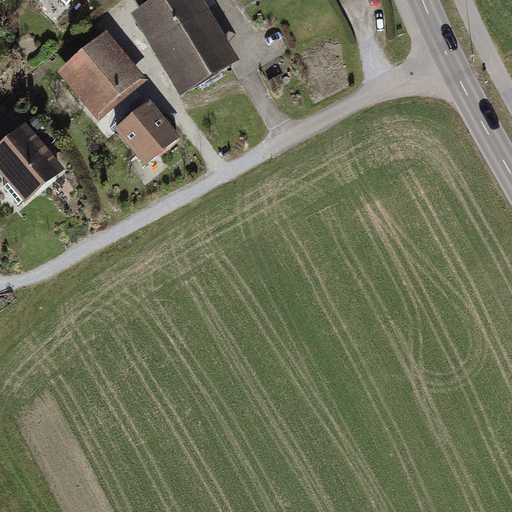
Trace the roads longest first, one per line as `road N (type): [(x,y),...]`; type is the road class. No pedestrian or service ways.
road 1 (track): [(0,283),(42,275),(284,141)]
road 2 (track): [(139,0),(115,16),(224,174)]
road 3 (tertiary): [(511,172),(424,0)]
road 4 (track): [(284,141),(448,55)]
road 5 (track): [(284,141),(243,76),(256,59),(219,0)]
